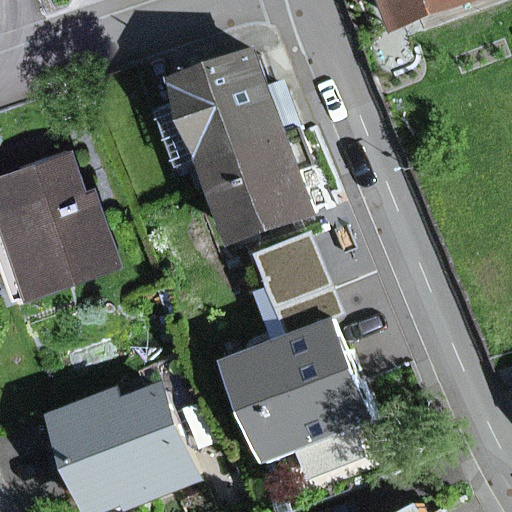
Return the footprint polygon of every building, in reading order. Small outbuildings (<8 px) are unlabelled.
[(394,0),(407,31),(485,0),(394,0)] [(274,42),(186,72),(215,159),(305,127),(274,42)] [(171,106),(190,168),(213,161),(193,99),(171,106)] [(305,127),(215,159),(244,239),(334,206),(305,127)] [(66,157),(0,181),(0,245),(19,298),(106,266),(66,157)] [(343,317),(229,361),(285,507),(357,480),(338,432),(381,415),(343,317)] [(131,395),(67,421),(103,511),(121,511),(205,479),(192,447),(215,438),(201,405),(179,414),(170,394),(137,408),(131,395)]
